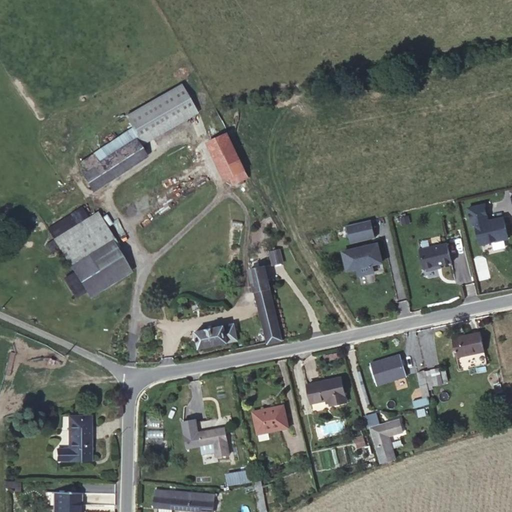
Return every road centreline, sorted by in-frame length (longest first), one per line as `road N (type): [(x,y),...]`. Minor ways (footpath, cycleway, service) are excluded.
road 1 (residential): [(131,379),(511,296)]
road 2 (residential): [(131,379),(0,314)]
road 3 (residential): [(127,511),(131,379)]
